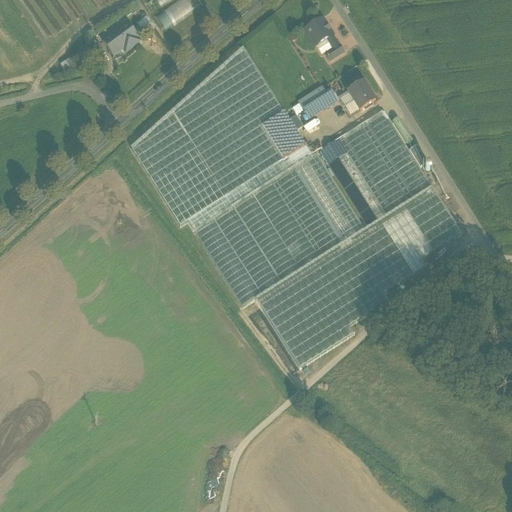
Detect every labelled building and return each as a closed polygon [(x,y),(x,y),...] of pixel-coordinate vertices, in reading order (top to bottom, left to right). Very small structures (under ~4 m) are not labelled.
[(141,0),(139,2),(150,16),(173,0),(141,0)] [(197,0),(179,0),(152,20),(163,35),(202,7),(197,0)] [(146,18),(136,25),(144,36),(154,29),(146,18)] [(320,21),(304,32),(310,41),(312,39),(317,47),(326,41),(332,50),(339,46),(333,37),(326,26),(324,27),(320,21)] [(140,43),(127,24),(102,42),(113,57),(123,49),(125,53),(140,43)] [(95,40),(83,49),(90,58),(102,50),(95,40)] [(332,50),(325,55),(329,62),(344,53),(339,46),(332,50)] [(243,50),(131,149),(180,228),(188,223),(187,223),(283,162),(262,128),(283,114),(243,50)] [(74,60),(69,64),(74,72),(79,68),(74,60)] [(366,92),(358,79),(349,85),(352,90),(347,94),(360,113),(375,104),(367,91),(366,92)] [(322,97),(318,91),(298,104),(309,121),(339,102),(331,91),(325,94),(322,97)] [(384,112),(320,153),(368,229),(432,189),(420,170),(409,152),(384,112)] [(305,148),(284,114),(283,114),(262,128),(283,162),(305,148)] [(417,147),(409,152),(420,170),(428,165),(417,147)] [(283,162),(187,223),(188,223),(194,233),(311,158),(305,148),(283,162)] [(311,158),(194,233),(242,309),(365,232),(316,155),(311,158)]
